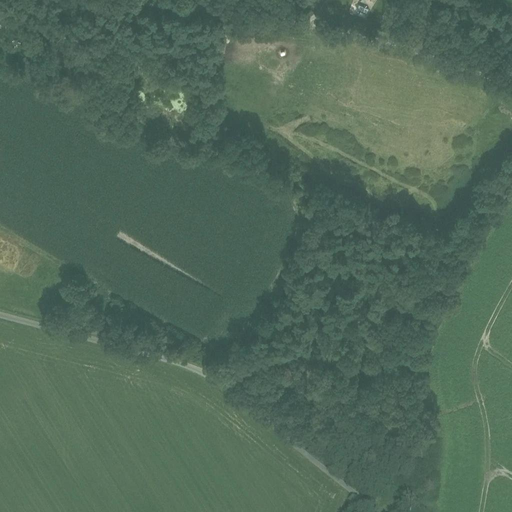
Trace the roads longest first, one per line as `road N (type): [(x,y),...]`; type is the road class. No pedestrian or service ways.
road 1 (unclassified): [(511,88),(369,41),(130,0)]
road 2 (track): [(511,163),(401,287),(347,324),(270,359),(208,375)]
road 3 (unclassified): [(208,375),(0,316)]
